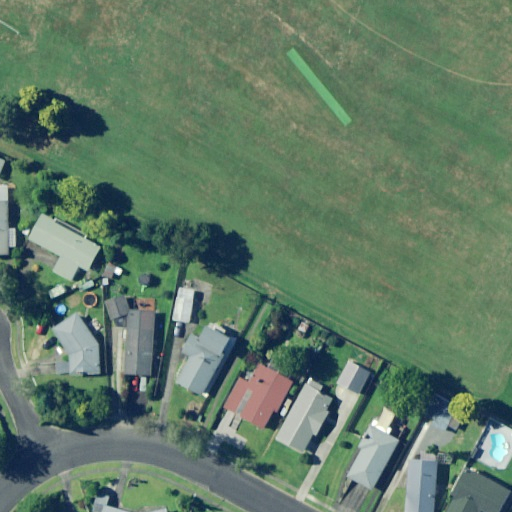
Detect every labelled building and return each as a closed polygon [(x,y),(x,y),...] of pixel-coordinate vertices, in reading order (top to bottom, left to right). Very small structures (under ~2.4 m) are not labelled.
[(11,187),(0,186),(0,165),(2,160),(0,159),(0,255),(11,255),(11,244),(18,244),(18,229),(11,229),(11,187)] [(66,217),(48,207),(31,239),(63,256),(55,271),(73,281),(81,266),(91,271),(104,246),(62,224),(66,217)] [(197,291),(181,288),(175,320),(201,325),(205,302),(195,301),(197,291)] [(132,310),(128,296),(108,301),(112,317),(118,328),(129,329),(126,374),(154,376),(158,312),(132,310)] [(101,346),(81,314),(56,329),(72,354),(73,375),(101,373),(101,346)] [(211,325),(204,339),(194,334),(184,354),(189,356),(176,381),(205,396),(235,337),(211,325)] [(283,364),(264,353),(248,381),(242,378),(226,407),(267,430),(298,376),(281,367),(283,364)] [(372,371),(349,360),(337,384),(360,395),(372,371)] [(68,362),(59,362),(58,374),(67,375),(68,362)] [(325,387),(311,379),(279,438),(305,453),(316,433),(318,434),(337,400),(322,392),(325,387)] [(458,411),(433,399),(425,415),(437,420),(434,426),(447,432),(458,411)] [(392,428),(377,420),(349,478),(376,490),(401,440),(389,434),(392,428)] [(435,511),(442,464),(413,460),(406,511),(435,511)] [(502,511),(511,493),(511,490),(469,469),(455,496),(458,497),(450,511),(483,511),(484,511),(486,511),(502,511)]
